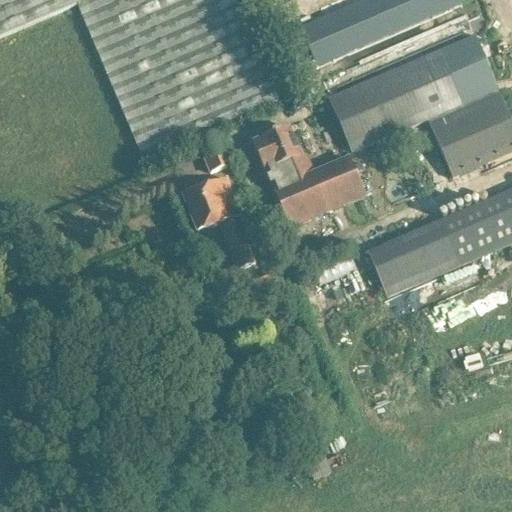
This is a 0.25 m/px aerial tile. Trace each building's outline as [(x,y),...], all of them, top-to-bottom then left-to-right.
[(236,0),(0,0),(0,40),(77,7),(142,160),(279,102),(236,0)] [(453,181),(511,155),(511,123),(487,65),(493,63),(465,0),(370,0),(300,31),(316,69),(422,27),(423,30),(318,71),(353,155),(427,123),(453,181)] [(252,145),(289,232),(365,199),(349,161),(314,176),(310,168),(304,171),(300,160),(301,159),(289,130),(252,145)] [(221,140),(200,148),(211,176),(232,167),(221,140)] [(237,205),(241,204),(237,195),(233,197),(226,181),(183,198),(198,236),(219,227),(238,274),(256,266),(239,220),(241,218),(237,205)] [(367,256),(386,300),(460,269),(441,225),(367,256)] [(286,295),(278,275),(244,288),(252,308),(286,295)] [(317,304),(346,372),(369,362),(340,294),(317,304)]
